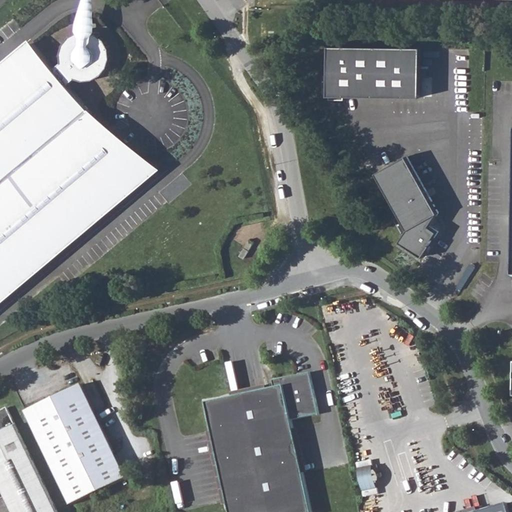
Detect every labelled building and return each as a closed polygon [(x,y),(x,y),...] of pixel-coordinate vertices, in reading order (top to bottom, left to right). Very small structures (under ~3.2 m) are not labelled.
[(0,292),(154,161),(64,82),(73,74),(79,76),(91,75),(101,68),(106,59),(107,45),(102,35),(93,30),(77,28),(67,31),(60,39),(57,47),(57,60),(49,64),(29,40),(0,64),(0,292)] [(417,49),(325,46),(326,96),(417,95),(417,49)] [(433,216),(407,159),(373,173),(403,232),(433,216)] [(426,228),(433,216),(403,232),(395,245),(418,257),(433,234),(426,228)] [(250,239),(245,247),(251,250),(255,242),(250,239)] [(244,247),(240,254),(245,258),(250,251),(244,247)] [(276,387),(208,402),(232,511),(315,511),(294,419),(321,413),(311,371),(275,379),(276,387)] [(25,409),(73,505),(129,478),(81,381),(25,409)] [(59,511),(9,409),(2,412),(0,411),(0,481),(15,511),(59,511)] [(363,489),(377,488),(375,466),(361,467),(363,489)] [(511,511),(511,501),(511,498),(463,511),(511,511)]
